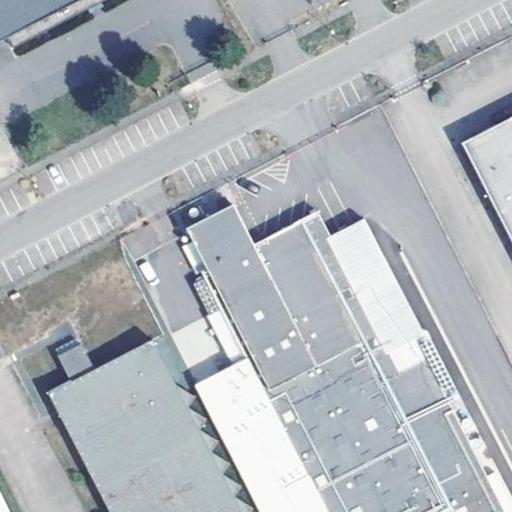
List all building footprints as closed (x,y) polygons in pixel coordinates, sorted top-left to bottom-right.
[(0,0),(0,41),(7,38),(12,47),(102,0),(0,0)] [(179,102),(153,115),(164,138),(190,125),(179,102)] [(511,240),(511,117),(462,143),(511,240)] [(230,382),(297,511),(505,511),(357,223),(332,236),(319,211),(254,245),(233,204),(187,229),(207,270),(202,272),(254,371),(230,382)] [(146,298),(125,257),(85,279),(106,318),(146,298)] [(60,356),(72,381),(48,393),(110,511),(251,511),(254,508),(235,496),(242,485),(224,474),(229,463),(212,452),(219,441),(202,430),(207,419),(189,408),(196,396),(178,387),(153,340),(95,370),(82,344),(60,356)] [(0,511),(8,511),(0,491),(0,511)]
